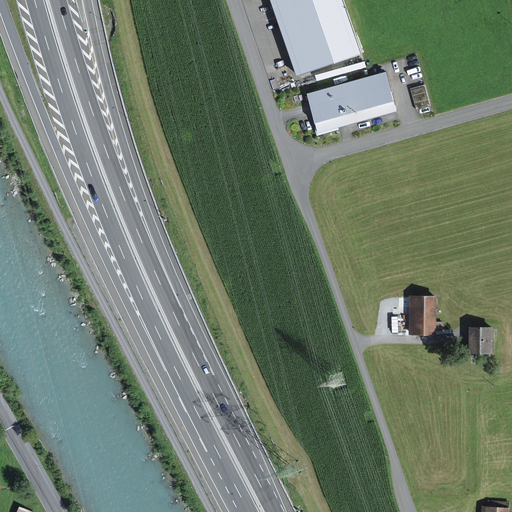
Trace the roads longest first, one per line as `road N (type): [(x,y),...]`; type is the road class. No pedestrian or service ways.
road 1 (track): [(208,511),(0,100)]
road 2 (motorway): [(1,0),(92,230),(154,357),(183,385)]
road 3 (motorway): [(34,0),(104,211),(183,385)]
road 4 (residential): [(413,511),(291,164)]
road 5 (motorway): [(179,326),(106,152),(59,0)]
road 6 (motorway): [(179,326),(180,293),(127,156),(87,0)]
road 7 (residential): [(291,164),(511,102)]
road 8 (motorway): [(274,511),(179,326)]
road 9 (residential): [(291,164),(233,0)]
road 10 (motorway): [(183,385),(248,511)]
